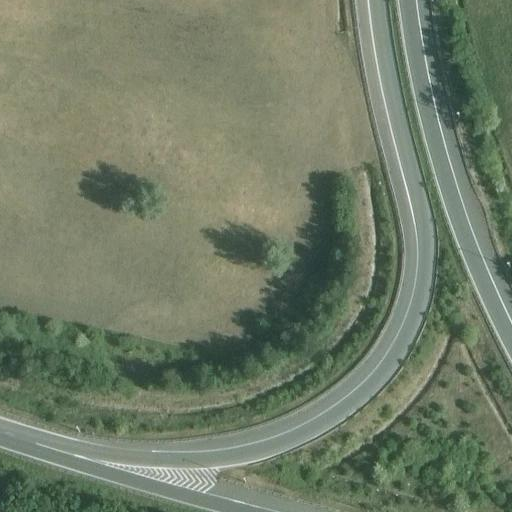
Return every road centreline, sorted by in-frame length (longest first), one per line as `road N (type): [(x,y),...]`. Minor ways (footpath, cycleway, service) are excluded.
road 1 (motorway): [(375,0),(425,236),(420,298),(390,363),(338,414),(255,452),(151,459),(31,450)]
road 2 (motorway): [(511,332),(466,239),(406,0)]
road 3 (motorway): [(238,511),(31,450)]
